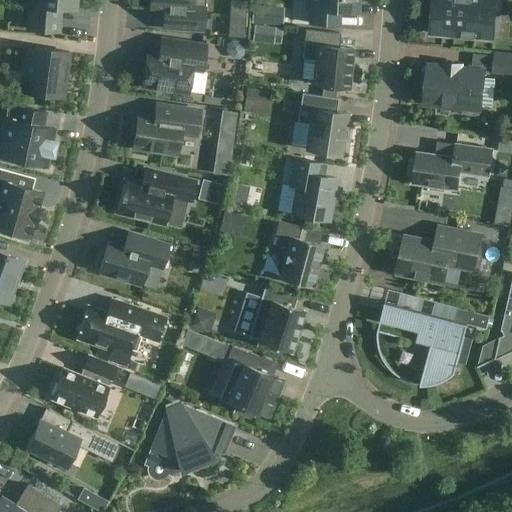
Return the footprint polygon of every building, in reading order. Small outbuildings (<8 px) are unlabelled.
[(61,8),(75,9),(75,0),(34,0),(34,5),(29,5),(27,29),(59,32),(61,8)] [(149,0),(149,10),(164,11),(162,28),(203,30),(205,0),(149,0)] [(241,0),(214,0),(215,11),(242,10),(241,0)] [(343,4),(358,5),(358,0),(310,0),(310,23),(338,25),(339,11),(342,11),(343,4)] [(493,38),(495,7),(500,8),(500,0),(433,0),(431,33),(493,38)] [(315,59),(313,84),(349,88),(353,48),(339,47),(340,33),(305,30),(302,58),(315,59)] [(206,45),(175,40),(161,38),(159,55),(147,54),(142,86),(187,92),(187,91),(203,94),(206,72),(202,71),(206,45)] [(465,57),(491,53),(489,41),(463,45),(465,57)] [(22,92),(64,98),(67,76),(63,76),(64,69),(66,69),(69,52),(29,46),(22,92)] [(511,55),(496,54),(494,71),(511,72),(511,55)] [(444,67),(428,65),(426,84),(422,83),(421,97),(425,98),(424,103),(463,107),(462,113),(468,115),(473,115),(478,114),(484,71),(460,69),(460,65),(444,63),(444,67)] [(305,149),(341,155),(348,113),(336,112),(338,98),(302,93),(297,122),(309,124),(305,149)] [(18,161),(46,167),(49,154),(53,155),(56,142),(52,141),(54,128),(43,126),(45,112),(8,104),(5,119),(10,120),(6,137),(2,136),(0,143),(0,160),(18,164),(18,161)] [(200,110),(174,107),(156,104),(154,118),(137,116),(137,118),(133,118),(131,133),(135,133),(133,147),(176,153),(179,133),(196,135),(200,110)] [(488,175),(492,149),(456,144),(454,157),(418,152),(416,161),(412,160),(410,174),(414,174),(413,183),(430,185),(429,189),(443,191),(444,187),(457,189),(460,171),(488,175)] [(297,187),(293,214),(328,221),(336,178),(323,176),(326,164),(296,159),(291,186),(297,187)] [(0,167),(0,228),(29,236),(33,221),(36,222),(39,208),(37,208),(41,192),(4,181),(7,170),(0,167)] [(196,181),(166,174),(144,168),(140,183),(124,179),(116,212),(165,224),(169,206),(184,204),(185,199),(191,201),(196,181)] [(496,208),(493,224),(509,227),(511,211),(496,208)] [(302,227),(278,221),(272,243),(289,247),(280,279),(311,287),(322,245),(298,238),(302,227)] [(405,236),(397,272),(444,281),(448,264),(475,270),(482,236),(439,227),(435,243),(405,236)] [(169,245),(141,236),(127,232),(123,247),(108,242),(99,272),(142,285),(148,264),(162,268),(169,245)] [(0,252),(0,300),(8,303),(23,261),(0,252)] [(477,368),(495,359),(511,351),(511,281),(501,330),(502,331),(504,335),(499,337),(483,345),(477,368)] [(265,285),(249,336),(258,339),(257,341),(291,352),(304,311),(288,306),(292,294),(265,285)] [(459,307),(456,320),(385,302),(380,322),(419,332),(416,342),(431,346),(420,384),(428,384),(432,384),(435,383),(439,382),(442,381),(445,379),(449,377),(452,375),(455,373),(468,323),(488,329),(491,316),(459,307)] [(157,341),(166,317),(127,303),(122,317),(88,305),(76,338),(112,350),(109,360),(125,365),(136,334),(157,341)] [(195,350),(202,335),(187,329),(181,344),(195,350)] [(230,361),(224,377),(216,395),(268,417),(283,380),(271,376),(277,362),(232,347),(227,359),(230,361)] [(80,375),(63,368),(51,398),(95,416),(116,366),(88,355),(80,375)] [(167,410),(145,463),(149,465),(148,469),(149,473),(152,476),(156,478),(160,478),(164,476),(167,472),(170,473),(175,460),(184,457),(190,471),(207,465),(205,459),(213,456),(213,455),(215,448),(223,451),(233,426),(180,404),(167,410)] [(113,460),(121,444),(49,409),(43,421),(39,419),(25,448),(66,468),(79,440),(91,445),(89,449),(113,460)] [(0,496),(0,511),(56,511),(61,506),(27,484),(14,505),(0,496)]
